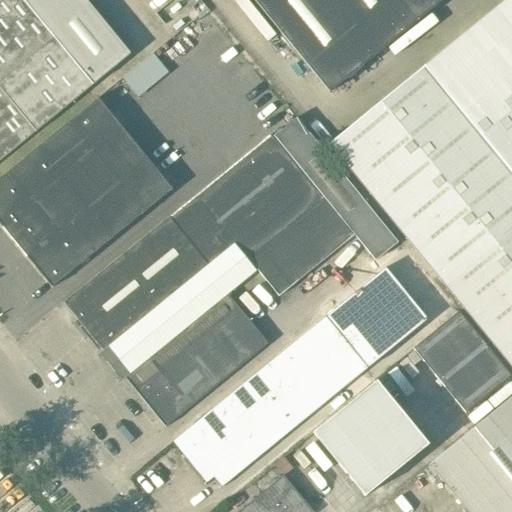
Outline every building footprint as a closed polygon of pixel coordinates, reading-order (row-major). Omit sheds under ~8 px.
[(0,0),(0,162),(94,85),(132,54),(87,0),(0,0)] [(253,0),(328,92),(441,0),(253,0)] [(511,178),(511,0),(505,0),(422,68),(446,98),(511,178)] [(511,178),(446,98),(422,68),(329,143),(511,366),(511,178)] [(99,100),(0,180),(0,224),(52,288),(172,191),(99,100)] [(271,131),(290,118),(285,110),(266,123),(271,131)] [(273,136),(66,304),(105,352),(107,350),(127,375),(228,294),(257,270),(278,295),(353,235),(375,260),(397,243),(296,118),(273,136)] [(378,275),(228,396),(191,426),(200,438),(185,450),(197,465),(201,462),(221,487),(289,431),(410,332),(380,297),(389,289),(378,275)] [(267,342),(228,294),(127,375),(124,377),(164,426),(267,342)] [(458,311),(412,348),(465,413),(510,375),(458,311)] [(411,373),(416,370),(410,358),(393,365),(405,391),(417,385),(411,373)] [(376,382),(313,433),(364,496),(427,445),(376,382)] [(468,511),(511,511),(511,396),(429,464),(468,511)] [(275,464),(283,475),(292,468),(283,457),(275,464)] [(313,511),(283,475),(237,511),(313,511)]
